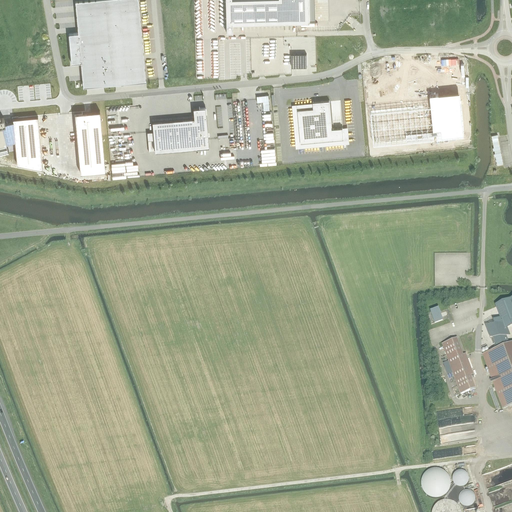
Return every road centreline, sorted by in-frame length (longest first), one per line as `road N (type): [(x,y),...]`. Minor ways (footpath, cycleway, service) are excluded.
road 1 (unclassified): [(373,54),(322,76),(74,99),(63,86),(46,0)]
road 2 (unclassified): [(120,224),(511,188)]
road 3 (track): [(472,460),(178,495),(168,499),(170,511)]
road 4 (unclassified): [(120,224),(0,235)]
